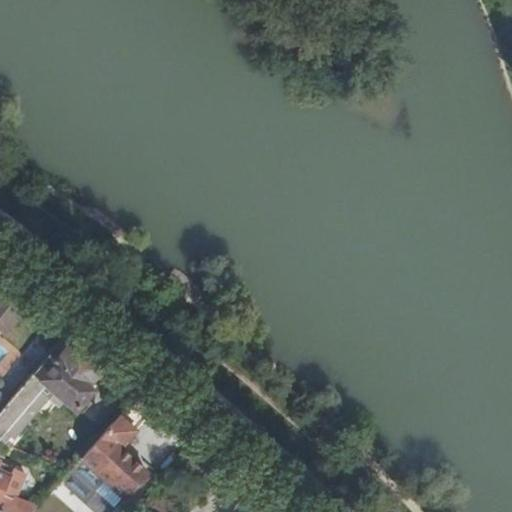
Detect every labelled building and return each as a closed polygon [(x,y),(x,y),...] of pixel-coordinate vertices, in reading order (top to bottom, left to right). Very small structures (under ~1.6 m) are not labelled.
[(1,287),(0,288),(0,339),(1,340),(19,319),(30,328),(38,318),(31,312),(1,287)] [(100,372),(64,341),(8,405),(0,413),(0,441),(44,389),(71,413),(88,395),(83,390),(100,372)] [(149,415),(131,400),(77,463),(85,469),(106,487),(122,501),(124,503),(145,479),(117,453),(149,415)] [(85,469),(77,463),(68,473),(75,480),(85,469)] [(0,511),(34,511),(14,503),(16,497),(5,492),(10,477),(0,473),(0,466),(0,465),(0,511)] [(5,492),(16,497),(24,477),(13,472),(10,477),(5,492)] [(174,511),(183,502),(161,482),(134,511),(174,511)] [(111,511),(113,511),(122,501),(106,487),(96,499),(111,511)]
